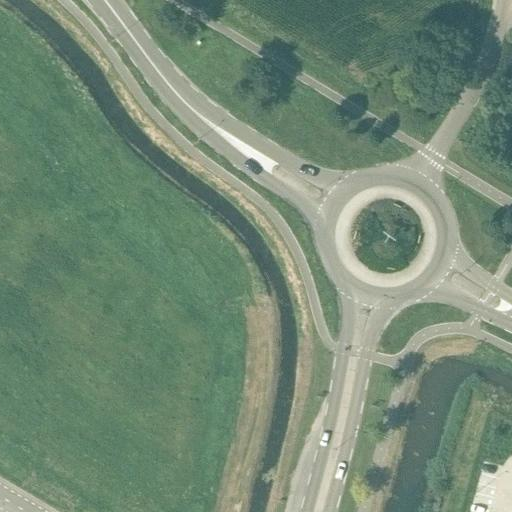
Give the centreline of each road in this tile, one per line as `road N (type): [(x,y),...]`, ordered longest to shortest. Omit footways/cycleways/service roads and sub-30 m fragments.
road 1 (tertiary): [(350,292),(304,511)]
road 2 (tertiary): [(328,511),(376,301)]
road 3 (unclassified): [(415,181),(477,86),(502,0)]
road 4 (tertiary): [(207,124),(97,0)]
road 5 (tertiary): [(342,189),(207,124)]
road 6 (tertiary): [(207,124),(271,185),(323,217)]
